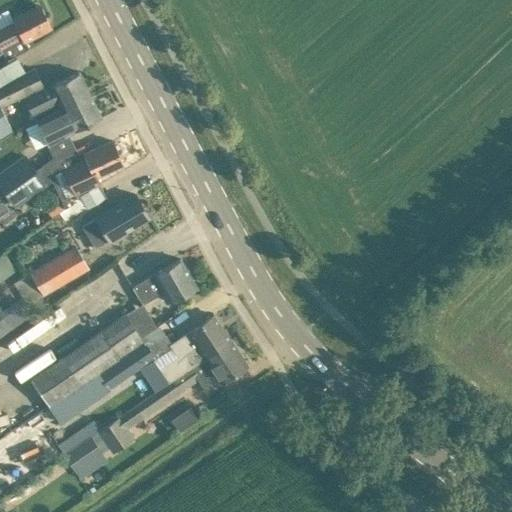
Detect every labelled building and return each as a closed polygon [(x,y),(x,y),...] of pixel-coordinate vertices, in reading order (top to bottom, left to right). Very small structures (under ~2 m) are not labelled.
[(0,53),(3,52),(6,59),(11,56),(29,47),(25,39),(51,26),(39,3),(21,13),(12,17),(14,21),(0,27),(0,53)] [(32,66),(0,82),(0,105),(1,106),(24,94),(25,97),(33,113),(37,120),(90,93),(79,70),(44,88),(42,85),(32,66)] [(90,93),(37,120),(40,126),(39,126),(47,142),(83,125),(101,116),(90,93)] [(0,135),(11,128),(1,106),(0,105),(0,135)] [(53,176),(51,178),(62,201),(63,205),(77,196),(78,195),(77,193),(99,183),(96,175),(104,171),(122,163),(118,152),(120,151),(121,149),(118,141),(114,141),(113,141),(112,140),(94,148),(84,153),(86,156),(81,158),(53,176)] [(34,166),(26,152),(0,170),(0,192),(44,163),(43,161),(34,166)] [(5,190),(14,206),(53,176),(44,163),(5,190)] [(97,185),(79,196),(84,204),(102,193),(97,185)] [(135,193),(118,204),(83,225),(96,247),(148,215),(135,193)] [(64,207),(59,211),(64,219),(84,205),(78,197),(64,207)] [(62,201),(47,211),(51,217),(59,211),(64,207),(63,205),(62,201)] [(26,302),(88,264),(75,244),(13,282),(21,295),(0,309),(0,334),(33,312),(26,302)] [(171,301),(180,296),(197,286),(180,258),(133,285),(142,301),(164,288),(171,301)] [(125,313),(30,376),(49,404),(143,339),(141,336),(156,326),(149,314),(133,324),(125,313)] [(167,358),(157,364),(168,381),(172,378),(182,372),(191,366),(230,338),(214,314),(197,325),(169,343),(171,346),(175,352),(170,355),(167,358)] [(230,338),(191,366),(198,377),(207,391),(222,381),(231,375),(247,364),(230,338)] [(143,339),(49,404),(60,421),(110,388),(109,387),(155,357),(154,356),(145,342),(143,339)] [(168,381),(136,404),(143,414),(179,389),(198,377),(191,366),(182,372),(172,378),(168,381)] [(0,425),(13,421),(7,407),(0,409),(0,425)] [(178,425),(193,416),(187,407),(172,416),(178,425)] [(118,416),(116,417),(101,428),(92,434),(104,450),(110,446),(113,449),(131,436),(118,416)]
